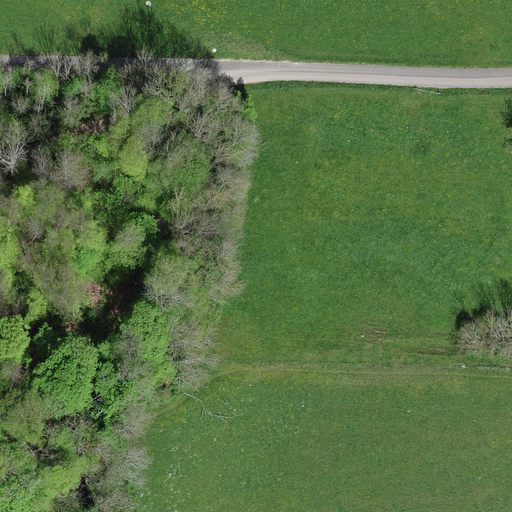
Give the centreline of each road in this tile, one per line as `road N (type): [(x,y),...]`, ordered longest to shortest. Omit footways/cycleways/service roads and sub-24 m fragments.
road 1 (unclassified): [(0,69),(511,83)]
road 2 (track): [(0,169),(227,73)]
